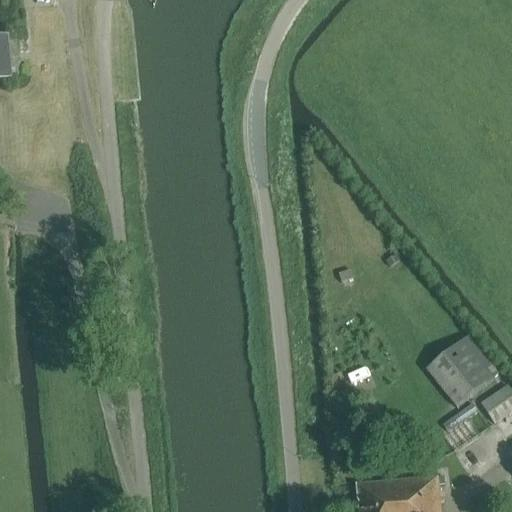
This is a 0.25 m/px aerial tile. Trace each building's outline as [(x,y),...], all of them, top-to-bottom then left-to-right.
[(0,79),(10,79),(7,38),(0,38),(0,79)] [(338,290),(365,283),(362,272),(335,279),(338,290)] [(499,376),(468,338),(431,369),(461,407),(499,376)] [(353,375),(374,367),(370,357),(350,364),(353,375)] [(341,374),(330,379),(334,389),(345,385),(341,374)] [(511,399),(505,389),(479,407),(493,427),(511,413),(511,399)] [(473,405),(443,427),(449,435),(479,413),(473,405)] [(359,511),(440,511),(438,478),(357,485),(359,511)]
